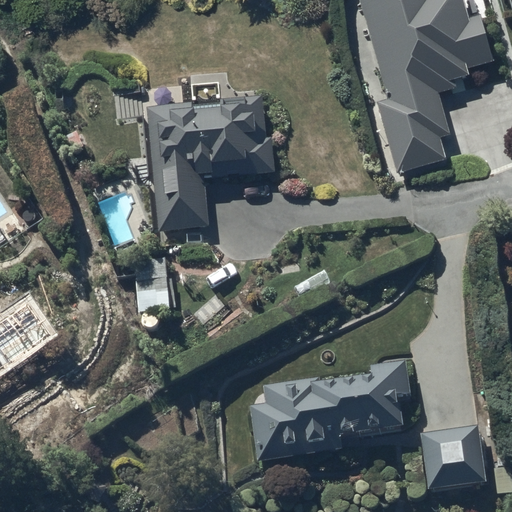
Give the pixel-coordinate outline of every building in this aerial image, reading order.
[(358,0),(389,102),(377,105),(398,175),(446,161),(440,139),(451,136),(439,96),(458,90),(455,83),(470,78),(468,71),(494,64),(480,18),(468,22),(462,0),(358,0)] [(266,140),(263,97),(147,107),(158,233),(210,229),(206,179),(275,173),(272,140),(266,140)] [(165,264),(136,267),(140,310),(169,308),(165,264)] [(0,370),(49,336),(26,304),(0,322),(0,370)] [(267,406),(251,407),(259,463),(344,452),(343,440),(368,436),(381,434),(405,430),(403,408),(400,408),(399,397),(411,395),(407,364),(371,367),(373,378),(322,385),(321,380),(265,387),(267,406)] [(479,428),(422,435),(430,492),(486,485),(479,428)]
